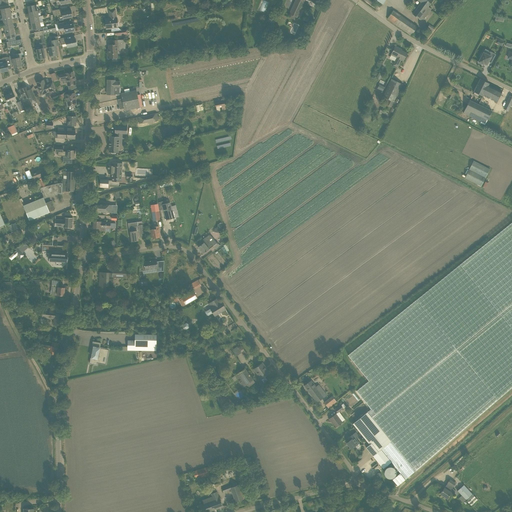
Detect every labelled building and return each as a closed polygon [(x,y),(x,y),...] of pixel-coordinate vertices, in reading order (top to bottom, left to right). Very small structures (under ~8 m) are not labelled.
[(297,18),(297,16),(304,0),(295,0),(289,14),(290,15),(295,17),(297,18)] [(432,0),(418,0),(421,2),(419,5),(429,12),(431,9),(428,7),(432,0)] [(38,4),(28,6),(29,12),(39,10),(38,4)] [(429,12),(419,5),(413,14),(422,21),(429,12)] [(63,19),(72,17),(71,10),(62,12),(61,9),(56,10),(57,16),(63,15),(63,19)] [(121,30),(118,27),(117,18),(116,18),(115,9),(109,10),(110,19),(105,19),(106,25),(106,29),(111,28),(112,32),(115,31),(121,30)] [(39,10),(29,12),(30,18),(39,16),(41,16),(40,10),(39,10)] [(394,24),(411,36),(417,28),(400,15),(394,24)] [(50,26),(47,26),(41,27),(40,22),(31,24),(32,30),(35,30),(35,32),(43,30),(48,30),(47,29),(50,28),(50,26)] [(65,32),(75,31),(74,30),(74,27),(73,24),(71,24),(70,24),(64,26),(63,22),(55,24),(56,28),(56,30),(64,29),(65,32)] [(40,49),(36,50),(38,59),(39,59),(42,58),(45,58),(43,49),(46,48),(43,30),(35,32),(34,32),(35,37),(41,36),(42,43),(39,43),(40,49)] [(15,37),(16,37),(14,31),(6,33),(7,39),(8,39),(9,42),(16,40),(15,37)] [(55,56),(58,55),(56,46),(59,45),(58,36),(54,37),(51,38),(52,43),(51,43),(52,46),(49,47),(51,56),(55,55),(55,56)] [(60,39),(61,45),(67,44),(67,47),(77,46),(77,45),(76,45),(76,42),(75,39),(66,41),(66,37),(60,39)] [(125,40),(112,41),(112,45),(109,45),(109,51),(108,51),(108,54),(108,58),(112,58),(112,62),(117,61),(117,58),(117,54),(119,54),(119,49),(126,49),(125,40)] [(399,48),(395,46),(395,47),(393,47),(392,47),(391,50),(391,51),(393,52),(391,55),(397,58),(394,65),(398,67),(401,59),(403,61),(407,53),(399,49),(399,48)] [(21,53),(19,54),(16,54),(16,58),(15,59),(14,57),(12,56),(9,56),(10,57),(11,64),(13,63),(14,67),(21,66),(20,58),(22,58),(21,53)] [(483,64),(484,63),(487,65),(489,61),(491,62),(495,55),(492,53),(490,56),(483,53),(483,54),(482,53),(480,56),(481,57),(479,62),(479,63),(482,65),(482,64),(483,64)] [(0,64),(0,66),(1,70),(1,72),(9,71),(8,69),(12,68),(11,64),(10,57),(3,59),(4,64),(0,64)] [(63,84),(67,83),(68,86),(76,84),(75,79),(73,72),(65,74),(62,75),(62,74),(57,75),(58,77),(58,76),(62,75),(63,79),(62,80),(63,84)] [(391,107),(402,84),(391,79),(383,97),(388,100),(386,104),(391,107)] [(497,102),(502,92),(488,85),(489,84),(480,79),(474,92),(475,92),(474,94),(477,95),(478,94),(483,96),(483,95),(497,102)] [(44,80),(37,83),(41,95),(46,93),(55,89),(52,82),(45,85),(44,80)] [(119,93),(120,82),(115,82),(115,80),(107,80),(107,95),(114,95),(117,95),(119,94),(119,93)] [(35,98),(31,89),(28,90),(26,87),(20,90),(20,91),(19,91),(20,93),(21,93),(24,99),(28,97),(30,101),(32,105),(37,103),(35,98)] [(121,93),(122,99),(118,100),(120,109),(124,108),(124,111),(140,107),(136,90),(121,93)] [(12,104),(12,102),(17,100),(13,92),(4,96),(9,105),(9,107),(13,105),(12,104)] [(74,105),(76,105),(75,98),(76,97),(75,93),(65,95),(67,101),(68,101),(69,106),(69,110),(75,109),(74,105)] [(485,124),(488,119),(492,111),(469,100),(463,113),(485,124)] [(139,117),(138,117),(139,124),(142,123),(142,124),(156,121),(156,120),(158,120),(157,113),(139,117)] [(68,126),(76,126),(76,116),(68,116),(68,126)] [(110,136),(109,152),(111,152),(111,154),(115,154),(115,153),(118,153),(119,137),(122,137),(122,134),(127,134),(127,127),(115,127),(115,133),(116,133),(116,137),(110,136)] [(67,139),(75,139),(76,131),(72,130),(72,129),(57,128),(57,138),(67,138),(67,139)] [(72,159),(74,159),(75,150),(67,150),(67,152),(63,152),(63,147),(55,147),(55,152),(58,152),(58,156),(62,156),(63,156),(63,163),(72,164),(72,159)] [(490,169),(473,161),(465,178),(481,186),(490,169)] [(117,184),(117,181),(121,181),(122,173),(121,173),(122,170),(122,163),(112,162),(112,166),(108,166),(108,170),(108,174),(112,174),(112,181),(108,181),(108,180),(100,180),(100,187),(108,187),(108,184),(117,184)] [(31,174),(34,179),(42,176),(39,171),(31,174)] [(75,182),(75,172),(64,172),(63,179),(63,182),(66,182),(67,181),(75,182)] [(46,186),(42,188),(46,198),(58,195),(58,194),(62,194),(62,191),(74,192),(75,182),(67,181),(66,182),(63,182),(63,183),(59,183),(46,186)] [(46,203),(43,197),(23,205),(29,221),(55,210),(51,201),(46,203)] [(162,204),(163,209),(166,220),(174,218),(170,202),(162,204)] [(113,205),(96,204),(96,207),(94,207),(94,212),(113,213),(113,205)] [(154,221),(161,220),(160,211),(152,212),(154,221)] [(64,227),(72,228),(73,218),(65,218),(64,218),(64,220),(55,219),(55,226),(64,227)] [(129,227),(132,241),(138,240),(137,234),(140,233),(144,233),(142,221),(137,222),(137,226),(129,227)] [(391,462),(397,470),(400,473),(392,480),(397,486),(511,386),(511,222),(416,300),(348,355),(369,381),(356,391),(371,409),(353,424),(369,445),(366,447),(383,469),(391,462)] [(153,238),(159,237),(159,232),(159,228),(158,226),(155,227),(155,229),(151,230),(149,230),(148,231),(148,234),(150,235),(152,235),(153,238)] [(203,242),(204,243),(198,247),(203,254),(209,249),(213,246),(216,250),(221,246),(218,244),(217,242),(216,242),(211,235),(209,235),(203,240),(203,242)] [(43,243),(43,242),(42,251),(47,251),(47,253),(50,253),(49,262),(56,262),(56,265),(57,265),(62,266),(62,262),(67,263),(68,253),(62,253),(62,252),(63,252),(63,246),(51,245),(51,244),(48,244),(48,245),(43,245),(43,243)] [(17,255),(20,259),(24,255),(22,253),(22,252),(21,251),(21,249),(22,247),(23,246),(25,246),(27,246),(28,247),(29,247),(26,244),(16,248),(18,249),(14,252),(17,255)] [(143,270),(150,269),(150,272),(155,271),(155,269),(158,268),(157,260),(144,261),(144,265),(142,265),(143,270)] [(109,272),(100,272),(100,278),(100,284),(100,285),(100,286),(106,286),(106,288),(113,288),(113,279),(113,277),(130,278),(130,269),(113,269),(113,273),(109,273),(109,272)] [(57,295),(64,296),(64,295),(65,288),(58,287),(59,281),(52,280),(52,284),(51,290),(54,291),(54,295),(57,295)] [(194,289),(200,286),(198,280),(191,282),(194,289)] [(12,290),(11,282),(3,282),(4,291),(12,290)] [(186,305),(197,298),(193,291),(179,300),(183,307),(186,305)] [(221,302),(218,298),(209,304),(211,308),(206,311),(205,313),(207,315),(208,315),(213,313),(215,316),(226,309),(221,302)] [(53,325),(62,326),(64,315),(55,314),(55,310),(50,309),(49,311),(43,310),(42,318),(54,319),(53,325)] [(135,340),(135,350),(156,351),(156,334),(135,334),(135,340)] [(93,352),(92,358),(91,358),(90,364),(97,365),(97,362),(101,363),(103,355),(107,356),(108,351),(104,351),(104,349),(100,348),(101,343),(93,341),(91,351),(93,352)] [(50,354),(55,355),(55,350),(58,351),(59,343),(52,342),(52,346),(41,344),(41,349),(46,350),(46,353),(47,354),(50,354)] [(270,373),(262,363),(253,370),(260,380),(270,373)] [(253,380),(245,368),(235,376),(243,387),(253,380)] [(304,385),(317,402),(326,395),(318,385),(316,386),(311,380),(304,385)] [(332,422),(336,427),(342,422),(336,414),(329,419),(331,422),(332,422)] [(361,446),(359,443),(353,435),(350,437),(351,439),(346,443),(351,449),(355,446),(356,449),(358,449),(360,447),(361,446)] [(208,467),(193,471),(195,480),(210,475),(208,467)] [(452,488),(453,487),(455,483),(450,480),(447,483),(444,488),(444,489),(440,494),(447,498),(451,493),(453,494),(455,490),(452,488)] [(241,484),(237,485),(237,482),(230,485),(230,486),(222,489),(223,492),(231,489),(234,498),(230,500),(231,503),(235,502),(246,498),(241,484)] [(457,491),(466,500),(472,494),(464,485),(457,491)] [(211,494),(212,497),(202,500),(204,504),(199,506),(201,511),(207,511),(223,507),(223,506),(220,498),(219,498),(217,492),(211,494)]
